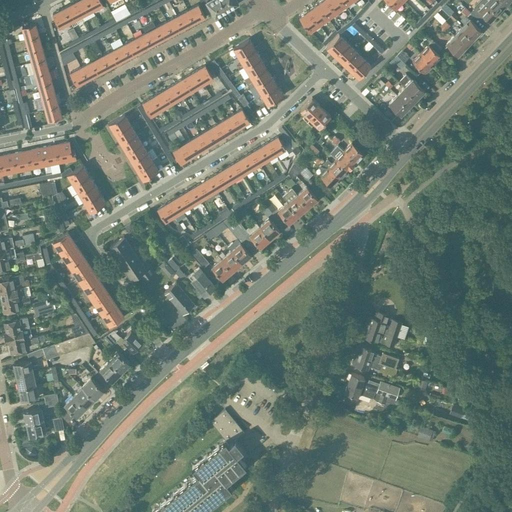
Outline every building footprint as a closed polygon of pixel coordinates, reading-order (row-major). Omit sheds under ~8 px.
[(82,15),(92,9),(87,0),(76,0),(74,1),(82,17),(83,17),(82,15)] [(100,0),(87,0),(92,9),(103,3),(100,0)] [(206,1),(215,16),(227,9),(221,0),(200,0),(202,3),(206,1)] [(221,0),(227,9),(239,2),(237,0),(221,0)] [(337,11),(328,0),(320,0),(317,3),(328,17),(337,11)] [(345,5),(341,0),(328,0),(337,11),(345,5)] [(490,20),(499,12),(486,0),(478,9),(490,20)] [(506,4),(502,0),(486,0),(499,12),(506,4)] [(81,18),(82,17),(74,1),(63,7),(70,21),(80,15),(81,18)] [(187,9),(194,21),(205,15),(198,3),(187,9)] [(328,17),(317,3),(308,9),(319,24),(328,17)] [(131,13),(126,5),(112,13),(117,21),(131,13)] [(60,26),(70,21),(63,7),(53,13),(60,26)] [(467,16),(470,13),(464,7),(461,11),(467,16)] [(147,12),(145,8),(135,13),(137,17),(147,12)] [(177,15),(183,27),(194,21),(187,9),(177,15)] [(299,16),(310,30),(319,24),(308,9),(299,16)] [(453,12),(450,15),(455,20),(458,16),(453,12)] [(173,17),(166,20),(173,33),(183,27),(177,15),(173,17)] [(462,26),(474,38),(482,30),(470,18),(462,26)] [(156,26),(162,38),(173,33),(166,20),(156,26)] [(145,32),(152,44),(162,38),(156,26),(153,21),(142,26),(145,32)] [(2,30),(4,33),(20,26),(19,22),(4,29),(2,30)] [(25,37),(39,34),(35,22),(22,26),(25,37)] [(444,31),(447,28),(442,23),(439,27),(444,31)] [(78,35),(74,26),(68,30),(72,39),(78,35)] [(466,46),(474,38),(462,26),(454,35),(466,46)] [(134,38),(141,50),(152,44),(145,32),(135,38),(134,38)] [(327,46),(335,54),(347,41),(339,33),(327,46)] [(25,37),(29,49),(42,45),(39,34),(25,37)] [(458,55),(466,46),(454,35),(446,43),(458,55)] [(255,47),(249,37),(233,47),(239,56),(255,47)] [(130,55),(141,50),(134,38),(124,43),(130,55)] [(441,55),(437,52),(441,48),(432,39),(421,52),(433,63),(441,55)] [(335,54),(343,61),(355,48),(347,41),(335,54)] [(415,46),(410,41),(406,45),(411,49),(415,46)] [(120,61),(130,55),(124,43),(113,49),(120,61)] [(32,60),(45,57),(42,45),(29,49),(32,60)] [(72,47),(60,53),(62,57),(74,51),(72,47)] [(260,56),(255,47),(239,56),(245,65),(260,56)] [(355,48),(343,61),(344,63),(350,69),(361,58),(363,56),(355,48)] [(396,54),(397,55),(405,61),(410,56),(402,48),(396,54)] [(109,67),(120,61),(113,49),(103,54),(109,67)] [(433,63),(421,52),(413,60),(425,71),(433,63)] [(99,72),(109,67),(103,54),(92,60),(99,72)] [(405,61),(397,55),(396,54),(392,58),(402,67),(406,63),(405,61)] [(245,65),(250,75),(266,65),(260,56),(245,65)] [(363,56),(361,58),(350,69),(359,77),(371,64),(363,56)] [(49,68),(45,57),(32,60),(35,72),(49,68)] [(88,78),(99,72),(92,60),(81,66),(88,78)] [(195,70),(203,83),(213,76),(205,63),(195,70)] [(250,75),(256,84),(271,75),(266,65),(250,75)] [(77,84),(88,78),(81,66),(70,72),(77,84)] [(38,84),(52,80),(49,68),(35,72),(38,84)] [(184,76),(192,89),(203,83),(195,70),(184,76)] [(399,81),(405,86),(417,97),(425,89),(407,72),(399,81)] [(277,84),(271,75),(256,84),(262,93),(268,89),(277,84)] [(182,95),(192,89),(184,76),(174,82),(182,95)] [(377,89),(383,82),(380,79),(373,86),(377,89)] [(388,79),(385,82),(390,87),(393,84),(388,79)] [(42,95),(55,92),(52,80),(38,84),(42,95)] [(172,102),(182,95),(174,82),(164,89),(172,102)] [(262,93),(268,103),(283,94),(277,84),(268,89),(262,93)] [(409,105),(417,97),(405,86),(397,94),(409,105)] [(161,108),(172,102),(164,89),(153,95),(161,108)] [(58,103),(55,92),(42,95),(45,107),(58,103)] [(401,114),(409,105),(397,94),(393,98),(389,94),(385,98),(401,114)] [(143,101),(151,114),(161,108),(153,95),(143,101)] [(321,105),(312,96),(300,108),(310,117),(312,115),(321,105)] [(62,115),(58,103),(45,107),(48,119),(62,115)] [(331,114),(321,105),(312,115),(310,117),(319,126),(331,114)] [(241,125),(249,120),(242,107),(233,113),(241,125)] [(109,122),(115,132),(118,130),(128,123),(130,122),(124,113),(109,122)] [(232,131),(241,125),(233,113),(224,118),(232,131)] [(224,136),(232,131),(224,118),(216,123),(224,136)] [(134,133),(136,131),(130,122),(128,123),(118,130),(115,132),(117,135),(120,141),(123,139),(134,133)] [(215,141),(224,136),(216,123),(207,128),(215,141)] [(293,146),(297,143),(283,126),(279,129),(293,146)] [(207,146),(215,141),(207,128),(199,133),(207,146)] [(136,131),(134,133),(123,139),(120,141),(126,150),(140,142),(142,141),(140,139),(136,131)] [(172,142),(178,138),(174,131),(168,135),(172,142)] [(198,151),(207,146),(199,133),(190,139),(198,151)] [(278,135),(269,140),(277,153),(286,147),(278,135)] [(335,135),(332,138),(334,140),(339,144),(342,141),(335,135)] [(189,156),(198,151),(190,139),(182,144),(189,156)] [(74,148),(71,148),(70,140),(55,143),(59,162),(76,158),(74,148)] [(268,158),(277,153),(269,140),(261,145),(268,158)] [(136,157),(147,150),(142,141),(140,142),(126,150),(131,158),(132,159),(136,157)] [(352,141),(344,150),(356,161),(364,153),(352,141)] [(59,162),(55,143),(41,146),(45,165),(52,163),(59,162)] [(189,156),(182,144),(173,149),(181,162),(189,156)] [(260,163),(268,158),(261,145),(252,150),(260,163)] [(292,149),(295,154),(301,150),(297,145),(292,149)] [(41,146),(27,149),(31,168),(45,165),(41,146)] [(13,152),(17,171),(31,168),(27,149),(13,152)] [(141,166),(153,159),(147,150),(136,157),(132,159),(137,169),(141,166)] [(251,168),(260,163),(252,150),(244,155),(251,168)] [(356,161),(344,150),(336,158),(348,169),(349,169),(351,170),(354,167),(353,165),(356,161)] [(0,154),(0,161),(2,174),(17,171),(13,152),(0,154)] [(243,173),(251,168),(244,155),(235,160),(243,173)] [(293,162),(301,171),(305,167),(297,158),(293,162)] [(324,162),(328,166),(340,178),(344,174),(344,175),(346,175),(349,172),(348,170),(348,169),(336,158),(332,162),(327,158),(324,162)] [(159,169),(153,159),(141,166),(137,169),(143,178),(159,169)] [(234,178),(243,173),(235,160),(226,166),(234,178)] [(294,176),(301,171),(293,162),(288,172),(291,175),(292,177),(294,176)] [(78,179),(89,173),(83,163),(67,173),(69,175),(73,182),(78,179)] [(226,183),(234,178),(226,166),(218,171),(226,183)] [(332,186),(340,178),(328,166),(320,174),(332,186)] [(217,189),(226,183),(218,171),(209,176),(217,189)] [(78,179),(73,182),(79,192),(84,189),(94,182),(89,173),(78,179)] [(209,176),(201,181),(209,194),(212,199),(220,194),(217,189),(209,176)] [(291,186),(295,183),(291,178),(287,181),(291,186)] [(51,182),(51,180),(40,183),(43,196),(53,194),(52,187),(51,182)] [(192,186),(200,199),(209,194),(201,181),(192,186)] [(84,201),(89,198),(98,192),(100,191),(94,182),(84,189),(79,192),(81,195),(84,201)] [(307,185),(297,193),(308,206),(318,198),(307,185)] [(191,204),(200,199),(192,186),(184,191),(191,204)] [(299,214),(308,206),(297,193),(292,187),(282,195),(288,201),(299,214)] [(90,210),(106,201),(100,191),(98,192),(89,198),(84,201),(90,210)] [(183,209),(191,204),(184,191),(175,197),(183,209)] [(0,195),(0,205),(3,205),(21,201),(20,196),(2,200),(1,195),(0,195)] [(45,205),(54,203),(52,195),(44,197),(45,205)] [(167,202),(174,214),(183,209),(175,197),(167,202)] [(240,206),(248,201),(246,197),(238,203),(240,206)] [(269,198),(264,202),(272,211),(276,208),(269,198)] [(299,214),(288,201),(278,209),(289,222),(299,214)] [(165,220),(174,214),(167,202),(158,207),(165,220)] [(272,211),(264,202),(260,206),(267,215),(272,211)] [(228,208),(220,213),(223,217),(231,212),(228,208)] [(219,220),(223,217),(220,213),(216,216),(217,216),(212,219),(214,223),(219,220)] [(8,226),(6,216),(0,217),(0,229),(8,228),(8,226)] [(269,217),(259,225),(270,238),(280,230),(269,217)] [(228,245),(231,249),(242,262),(251,254),(250,252),(255,249),(234,224),(228,218),(223,221),(241,241),(236,245),(233,241),(228,245)] [(261,246),(270,238),(259,225),(255,221),(246,229),(239,221),(234,224),(255,249),(259,245),(261,246)] [(213,228),(218,233),(222,229),(218,224),(213,228)] [(213,228),(205,233),(209,239),(217,233),(213,228)] [(0,248),(14,245),(33,241),(31,231),(23,233),(23,237),(13,240),(12,235),(0,237),(0,248)] [(53,241),(61,253),(76,243),(68,231),(53,241)] [(151,231),(145,236),(148,239),(154,234),(151,231)] [(183,234),(177,238),(185,246),(189,243),(183,234)] [(131,246),(124,235),(109,245),(117,256),(131,246)] [(34,242),(36,251),(41,250),(40,245),(45,242),(44,239),(34,242)] [(84,254),(76,243),(61,253),(69,264),(84,254)] [(14,245),(0,248),(0,259),(20,255),(24,254),(23,250),(15,252),(14,245)] [(117,256),(124,266),(138,257),(131,246),(117,256)] [(197,248),(192,251),(204,266),(209,262),(197,248)] [(232,270),(242,262),(231,249),(225,254),(222,251),(219,254),(232,270)] [(42,257),(41,250),(36,251),(24,254),(25,258),(33,256),(33,259),(42,257)] [(24,254),(20,255),(0,259),(0,269),(11,267),(10,263),(25,259),(25,258),(24,254)] [(69,264),(77,276),(92,266),(84,254),(69,264)] [(212,266),(223,278),(232,270),(219,254),(214,258),(217,261),(212,266)] [(179,266),(177,263),(180,261),(174,255),(167,261),(175,270),(179,266)] [(138,257),(124,266),(132,278),(139,273),(143,279),(154,271),(150,265),(146,268),(138,257)] [(54,275),(57,272),(50,262),(46,263),(54,275)] [(100,278),(92,266),(77,276),(85,288),(100,278)] [(180,267),(175,271),(182,278),(187,274),(180,267)] [(199,267),(189,275),(205,293),(215,285),(199,267)] [(65,284),(57,272),(54,275),(62,287),(65,284)] [(0,280),(0,290),(17,287),(29,284),(28,279),(24,279),(23,273),(11,275),(12,278),(0,280)] [(85,288),(93,300),(108,290),(100,278),(85,288)] [(58,287),(54,280),(49,281),(50,288),(58,287)] [(176,280),(172,284),(165,291),(183,312),(195,302),(176,280)] [(0,290),(2,301),(19,297),(25,296),(29,295),(31,295),(29,284),(17,287),(0,290)] [(70,299),(73,296),(65,284),(62,287),(70,299)] [(116,302),(108,290),(93,300),(101,312),(116,302)] [(25,296),(19,297),(2,301),(4,311),(19,308),(18,303),(30,300),(29,295),(25,296)] [(70,299),(77,310),(81,308),(73,296),(70,299)] [(35,308),(47,304),(45,298),(33,302),(35,308)] [(106,322),(110,328),(118,322),(116,320),(125,314),(116,302),(101,312),(107,321),(106,322)] [(52,303),(47,304),(35,308),(37,315),(54,310),(52,303)] [(89,320),(81,308),(77,310),(86,323),(89,320)] [(389,313),(376,309),(374,317),(370,316),(367,326),(397,336),(402,321),(388,317),(389,313)] [(71,313),(75,325),(82,322),(75,312),(71,313)] [(6,331),(28,327),(26,317),(4,321),(6,331)] [(75,336),(77,335),(83,333),(89,331),(82,322),(75,325),(71,326),(75,336)] [(367,326),(363,335),(394,346),(397,336),(367,326)] [(30,337),(28,327),(6,331),(4,332),(7,342),(9,342),(30,337)] [(113,329),(108,333),(117,341),(121,337),(113,329)] [(131,330),(123,338),(133,349),(142,340),(131,330)] [(96,341),(89,331),(83,333),(86,345),(96,341)] [(86,345),(83,333),(77,335),(81,346),(86,345)] [(117,341),(108,333),(104,336),(112,345),(117,341)] [(44,334),(30,337),(9,342),(11,352),(25,349),(24,344),(45,340),(44,334)] [(81,346),(77,335),(75,336),(72,337),(75,349),(81,346)] [(75,349),(72,337),(66,339),(69,350),(75,349)] [(66,339),(63,340),(60,341),(64,352),(69,350),(66,339)] [(54,343),(58,354),(64,352),(60,341),(54,343)] [(46,358),(58,354),(54,343),(43,347),(46,358)] [(361,344),(360,344),(357,344),(356,348),(358,351),(357,354),(394,366),(397,359),(384,355),(384,356),(373,352),(374,348),(361,344)] [(109,359),(121,372),(130,363),(118,350),(109,359)] [(368,365),(380,368),(379,370),(394,375),(397,367),(394,366),(357,354),(356,357),(353,357),(351,361),(354,363),(354,364),(367,368),(368,365)] [(14,362),(16,375),(33,371),(38,370),(37,364),(32,365),(31,359),(14,362)] [(112,381),(121,372),(109,359),(100,368),(112,381)] [(36,383),(33,371),(16,375),(19,387),(36,383)] [(351,372),(347,382),(390,396),(391,394),(390,393),(391,390),(363,380),(364,377),(351,372)] [(91,377),(82,386),(95,398),(104,389),(91,377)] [(425,388),(428,380),(420,377),(417,385),(425,388)] [(376,400),(387,404),(390,396),(347,382),(344,392),(346,392),(344,399),(355,403),(359,393),(372,397),(376,400)] [(39,396),(36,383),(19,387),(21,399),(39,396)] [(86,407),(95,398),(82,386),(73,394),(86,407)] [(236,397),(246,403),(252,391),(241,386),(236,397)] [(46,400),(58,398),(56,392),(44,394),(46,400)] [(77,416),(86,407),(73,394),(64,403),(77,416)] [(398,399),(390,396),(387,404),(393,406),(394,403),(397,404),(398,399)] [(464,408),(458,406),(455,415),(461,417),(464,408)] [(26,423),(43,419),(41,407),(24,410),(26,423)] [(61,416),(52,418),(55,430),(64,428),(61,416)] [(46,432),(43,419),(26,423),(29,435),(46,432)] [(200,511),(232,486),(226,480),(246,464),(243,460),(246,457),(244,455),(245,452),(246,451),(235,438),(244,431),(236,421),(220,433),(225,439),(192,466),(197,472),(152,509),(153,511),(200,511)] [(430,428),(425,426),(421,425),(417,436),(433,441),(436,430),(430,428)] [(32,445),(30,436),(20,438),(21,447),(32,445)]
